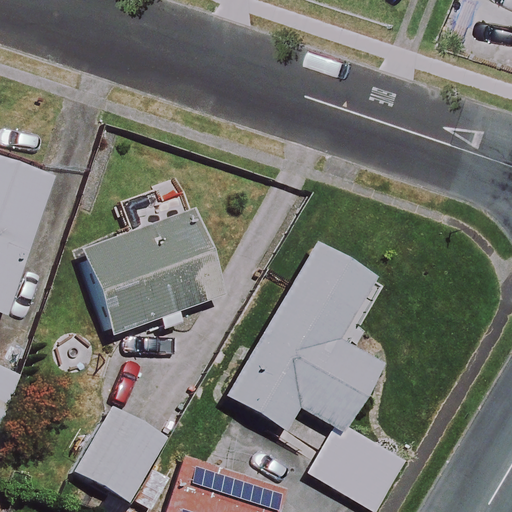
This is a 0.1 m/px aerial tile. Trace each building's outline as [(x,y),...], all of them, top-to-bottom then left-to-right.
[(0,308),(43,183),(0,168),(0,308)] [(214,301),(179,198),(129,215),(133,227),(71,248),(102,340),(214,301)] [(373,288),(307,250),(218,401),(275,435),(290,410),(334,436),(372,371),(336,350),(373,288)] [(0,324),(0,401),(44,281),(19,272),(0,324)] [(118,511),(158,442),(104,412),(68,475),(106,496),(96,511),(118,511)] [(172,458),(154,511),(275,511),(282,493),(172,458)]
